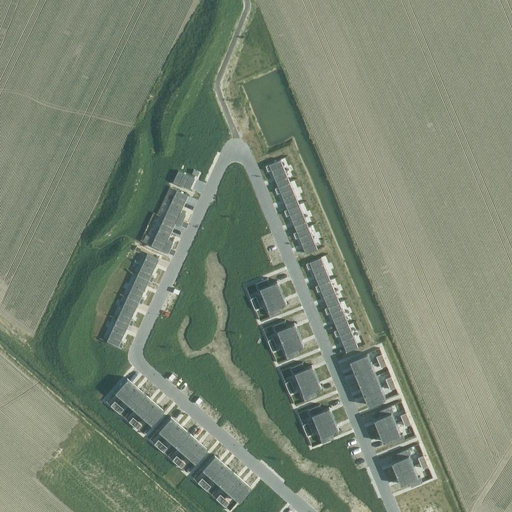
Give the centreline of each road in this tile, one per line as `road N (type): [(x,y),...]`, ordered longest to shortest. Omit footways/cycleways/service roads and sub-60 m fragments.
road 1 (residential): [(393,511),(246,159),(229,156),(218,168),(137,344),(143,367)]
road 2 (residential): [(143,367),(307,511)]
